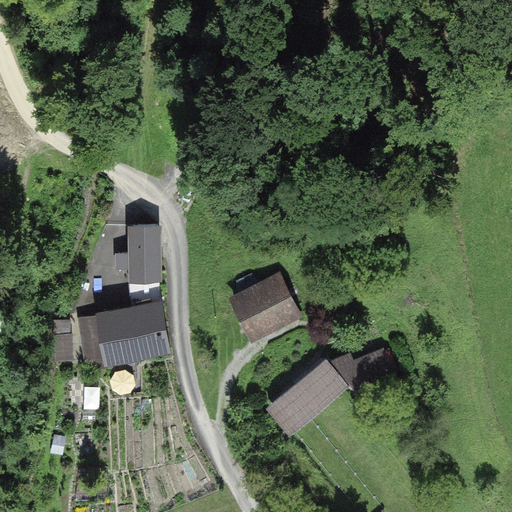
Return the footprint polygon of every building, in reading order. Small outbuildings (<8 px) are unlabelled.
[(164,281),(164,227),(131,227),(132,281),(164,281)] [(230,304),(249,344),(300,320),(281,280),(230,304)] [(108,315),(119,364),(172,352),(161,303),(108,315)] [(61,361),(108,353),(102,314),(55,321),(61,361)] [(326,349),(269,396),(302,436),(360,390),(326,349)]
